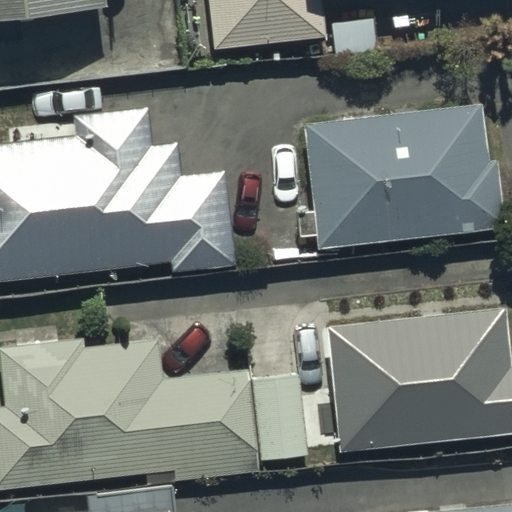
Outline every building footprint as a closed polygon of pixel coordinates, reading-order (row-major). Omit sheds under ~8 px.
[(0,0),(0,24),(105,13),(103,0),(0,0)] [(206,0),(212,56),(326,45),(321,0),(206,0)] [(482,107),(303,127),(318,254),(505,232),(497,164),(488,165),(482,107)] [(74,138),(0,146),(0,284),(170,266),(171,276),(236,269),(226,173),(182,178),(178,145),(152,148),(148,109),(72,117),(74,138)] [(505,312),(326,331),(339,457),(511,438),(511,369),(505,312)] [(84,341),(0,349),(0,370),(4,409),(0,409),(0,492),(174,475),(174,483),(259,475),(249,373),(163,382),(159,343),(85,350),(84,341)] [(300,377),(252,383),(260,464),(309,459),(300,377)] [(90,511),(175,511),(173,490),(89,499),(90,511)]
